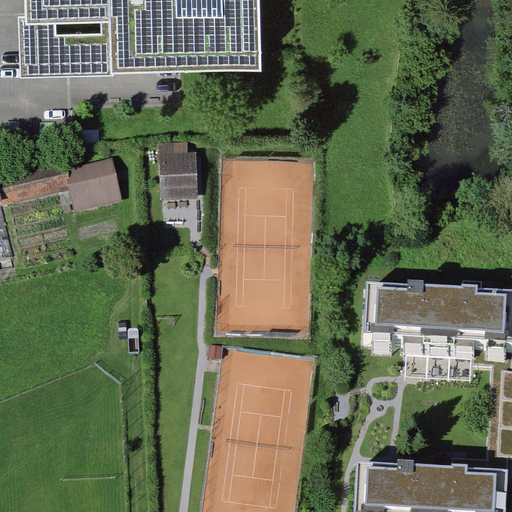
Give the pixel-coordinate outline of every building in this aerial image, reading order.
[(17,0),(19,73),(251,69),(250,0),(17,0)] [(188,147),(159,148),(163,205),(200,203),(197,157),(189,158),(188,147)] [(64,169),(0,184),(0,261),(13,259),(2,209),(67,193),(71,215),(116,204),(107,165),(64,175),(64,169)] [(511,303),(366,298),(363,354),(421,358),(511,363),(511,303)] [(511,376),(501,376),(495,464),(511,464),(511,376)] [(504,511),(507,480),(355,473),(352,511),(504,511)]
